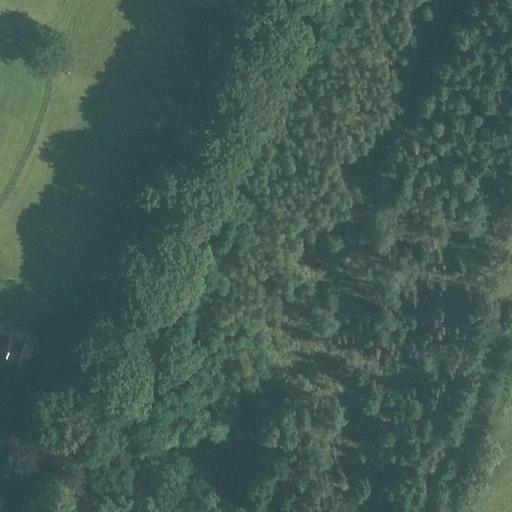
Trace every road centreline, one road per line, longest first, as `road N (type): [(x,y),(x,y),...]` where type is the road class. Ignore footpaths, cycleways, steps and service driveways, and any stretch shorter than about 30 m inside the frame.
road 1 (track): [(98,448),(305,0)]
road 2 (track): [(248,511),(98,448)]
